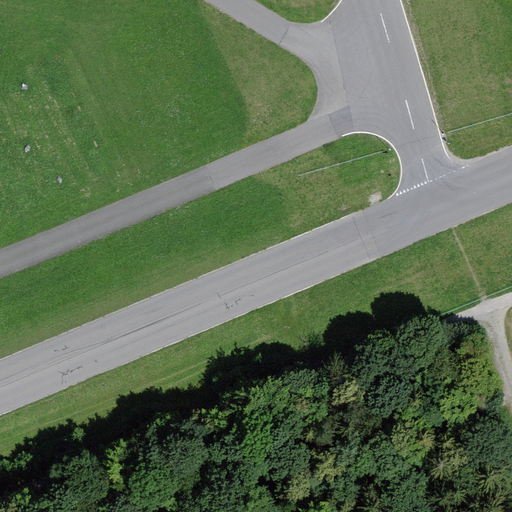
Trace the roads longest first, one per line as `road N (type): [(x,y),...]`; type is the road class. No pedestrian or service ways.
road 1 (track): [(511,304),(0,470)]
road 2 (unclassified): [(0,388),(432,209)]
road 3 (unclassified): [(373,0),(432,209)]
